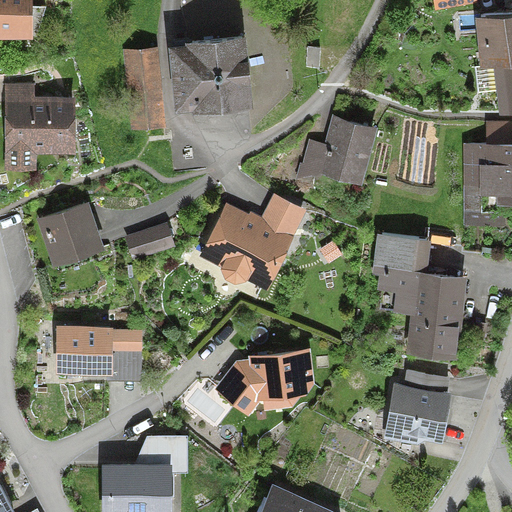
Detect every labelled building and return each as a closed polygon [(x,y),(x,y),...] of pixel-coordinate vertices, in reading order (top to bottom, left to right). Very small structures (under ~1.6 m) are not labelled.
[(0,0),(0,35),(26,36),(25,0),(0,0)] [(476,0),(475,0),(435,0),(437,8),(476,0)] [(483,68),(496,67),(500,112),(511,110),(511,16),(479,19),(483,68)] [(243,32),(179,35),(182,108),(246,105),(243,32)] [(153,47),(119,51),(128,131),(161,127),(153,47)] [(31,82),(0,81),(0,94),(0,168),(31,169),(31,155),(63,156),(65,96),(31,95),(31,82)] [(375,124),(329,113),(321,144),(310,141),(303,171),(360,184),(375,124)] [(511,143),(511,121),(485,121),(485,144),(511,143)] [(511,143),(485,144),(466,144),(466,221),(505,221),(505,203),(511,203),(511,143)] [(258,218),(221,199),(192,256),(261,290),(301,210),(270,194),(258,218)] [(84,199),(33,216),(49,264),(100,248),(84,199)] [(162,221),(120,236),(129,259),(170,244),(162,221)] [(427,239),(374,234),(367,310),(404,313),(400,353),(454,358),(462,272),(424,269),(427,239)] [(114,328),(57,326),(55,375),(107,376),(113,376),(113,329),(114,328)] [(142,330),(113,329),(113,376),(107,376),(107,381),(141,382),(142,330)] [(236,365),(218,389),(243,411),(254,396),(310,390),(305,357),(236,365)] [(451,391),(387,380),(378,433),(442,444),(451,391)] [(165,511),(165,460),(96,461),(96,511),(165,511)] [(336,511),(268,480),(253,511),(336,511)] [(11,511),(0,491),(0,511),(11,511)]
